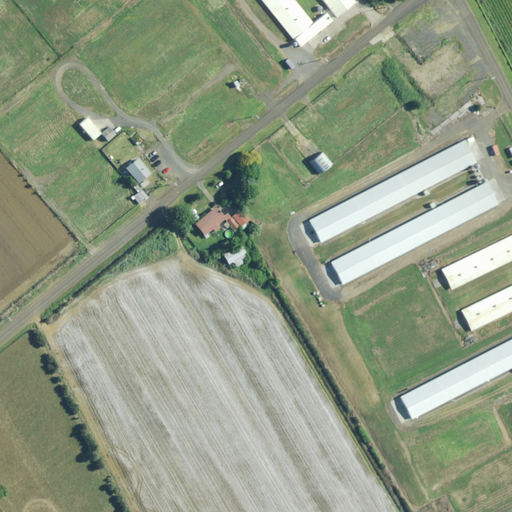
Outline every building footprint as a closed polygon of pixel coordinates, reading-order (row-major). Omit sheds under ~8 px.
[(185,4),(181,0),(144,0),(80,50),(97,72),(185,4)] [(317,33),(290,0),(260,0),(298,47),(317,33)] [(354,1),(353,0),(321,0),(334,16),(354,1)] [(281,75),(228,7),(210,21),(263,89),(281,75)] [(438,21),(428,8),(382,44),(429,104),(466,74),(450,54),(454,50),(434,24),(438,21)] [(218,46),(193,15),(106,83),(131,114),(218,46)] [(394,64),(381,48),(374,54),(386,70),(394,64)] [(389,95),(368,68),(321,105),(342,132),(389,95)] [(249,102),(231,79),(166,130),(183,153),(249,102)] [(60,109),(44,88),(0,122),(0,131),(12,146),(60,109)] [(441,142),(425,108),(415,113),(431,146),(441,142)] [(98,132),(86,116),(77,123),(90,139),(98,132)] [(327,140),(308,116),(300,122),(319,146),(327,140)] [(82,137),(73,126),(25,163),(35,174),(82,137)] [(114,134),(107,127),(100,134),(107,141),(114,134)] [(158,143),(151,133),(136,145),(143,154),(158,143)] [(308,164),(286,136),(278,142),(300,170),(308,164)] [(472,136),(313,215),(325,239),(484,160),(472,136)] [(330,163),(321,151),(307,162),(316,174),(330,163)] [(105,165),(97,154),(49,192),(57,203),(105,165)] [(147,173),(135,159),(123,168),(135,183),(147,173)] [(491,179),(332,258),(344,282),(503,203),(491,179)] [(128,193),(121,184),(72,222),(79,231),(128,193)] [(147,198),(141,190),(133,197),(138,204),(147,198)] [(228,213),(223,217),(215,207),(194,224),(206,239),(209,236),(207,233),(212,229),(215,232),(219,228),(217,225),(224,219),(233,231),(239,226),(228,213)] [(248,220),(241,210),(233,217),(243,230),(247,226),(245,223),(248,220)] [(511,233),(447,266),(458,287),(511,260),(511,233)] [(249,259),(240,246),(223,256),(231,270),(249,259)] [(260,279),(256,276),(252,281),(257,284),(260,279)] [(511,284),(469,307),(479,328),(511,311),(511,284)] [(511,340),(404,395),(415,417),(511,367),(511,340)]
